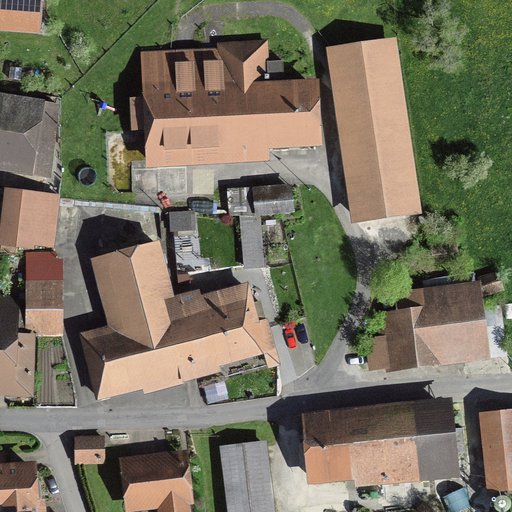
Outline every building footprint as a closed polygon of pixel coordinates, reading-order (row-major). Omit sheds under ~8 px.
[(0,0),(0,16),(38,19),(38,0),(0,0)] [(352,226),(422,216),(396,39),(326,49),(352,226)] [(269,62),(268,41),(217,43),(217,49),(149,52),(153,148),(269,143),(316,142),(314,84),(284,86),(283,61),(269,62)] [(23,80),(23,68),(10,68),(9,80),(23,80)] [(0,158),(48,165),(56,111),(0,102),(0,158)] [(262,215),(294,213),(292,185),(227,189),(229,217),(240,216),(262,215)] [(55,249),(60,196),(4,190),(0,229),(0,248),(27,251),(34,252),(35,247),(55,249)] [(197,232),(195,211),(169,213),(170,233),(197,232)] [(265,269),(262,215),(240,216),(243,270),(265,269)] [(453,235),(428,239),(431,256),(456,252),(453,235)] [(97,394),(137,383),(207,364),(263,349),(268,366),(279,363),(267,319),(257,322),(248,288),(175,308),(157,243),(105,257),(125,327),(82,339),(97,394)] [(24,336),(36,336),(62,337),(65,260),(57,259),(57,253),(34,252),(27,251),(26,297),(24,336)] [(479,281),(483,296),(500,291),(496,276),(479,281)] [(388,368),(388,371),(484,358),(474,288),(421,295),(421,293),(393,297),(396,316),(381,318),(385,341),(367,343),(371,370),(388,368)] [(0,397),(33,399),(36,336),(24,336),(26,297),(0,295),(0,397)] [(301,415),(308,488),(354,483),(355,489),(413,484),(414,492),(429,490),(429,482),(460,479),(458,455),(466,454),(463,428),(455,429),(452,400),(301,415)] [(511,492),(511,410),(478,414),(487,495),(511,492)] [(105,436),(74,436),(74,465),(105,465),(105,436)] [(274,511),(267,441),(219,447),(226,511),(274,511)] [(6,465),(5,452),(0,452),(0,498),(38,497),(37,463),(6,465)] [(195,506),(189,452),(119,459),(124,511),(190,511),(190,507),(195,506)] [(460,511),(472,507),(464,488),(442,498),(448,511),(460,511)] [(0,511),(46,511),(47,503),(38,503),(38,497),(0,498),(0,511)] [(509,511),(511,509),(511,505),(510,502),(507,499),(504,498),(501,498),(497,499),(495,502),(493,505),(493,508),(495,511),(494,511),(509,511)]
